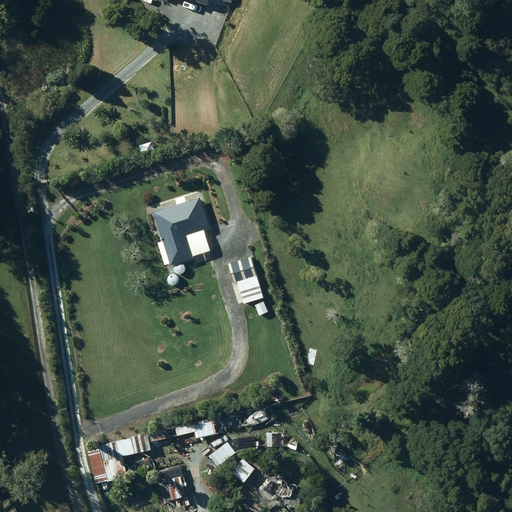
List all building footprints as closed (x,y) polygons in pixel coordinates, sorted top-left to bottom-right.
[(207,200),(160,212),(167,240),(161,241),(167,266),(175,264),(177,271),(169,274),(172,286),(184,283),(182,275),(190,273),(187,260),(215,253),(209,230),(214,228),(207,200)] [(256,256),(229,264),(241,306),(268,299),(256,256)] [(304,411),(297,414),(304,430),(312,426),(304,411)] [(205,418),(176,426),(179,439),(208,432),(205,418)] [(136,435),(140,451),(156,447),(155,441),(172,437),(169,427),(136,435)] [(140,451),(136,435),(90,447),(100,485),(131,477),(125,455),(140,451)] [(187,474),(171,479),(178,501),(193,497),(187,474)]
